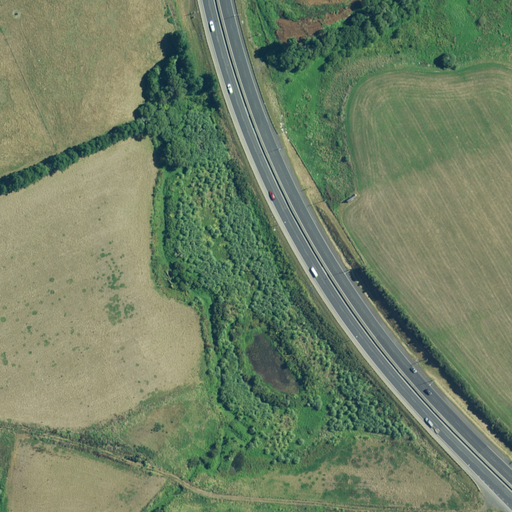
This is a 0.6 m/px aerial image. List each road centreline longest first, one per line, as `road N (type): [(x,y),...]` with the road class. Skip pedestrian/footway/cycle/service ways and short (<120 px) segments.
road 1 (motorway): [(511,501),(388,373),(306,258),(252,151),(205,0)]
road 2 (motorway): [(224,0),(271,151),(333,270),(403,365),(511,477)]
